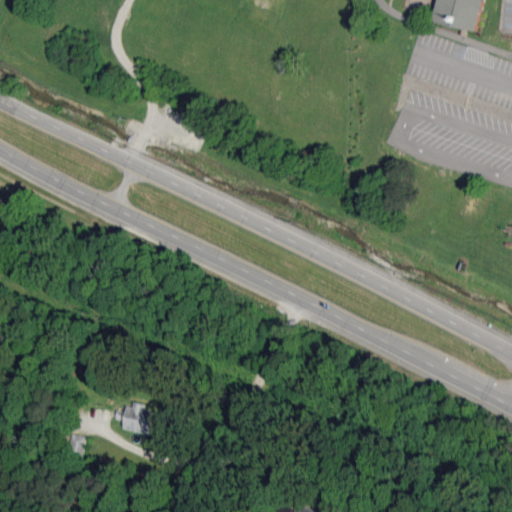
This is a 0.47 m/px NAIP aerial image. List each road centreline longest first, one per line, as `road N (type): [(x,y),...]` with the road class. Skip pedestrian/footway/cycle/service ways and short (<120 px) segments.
road 1 (primary): [(0,145),(511,408)]
road 2 (primary): [(511,355),(0,95)]
